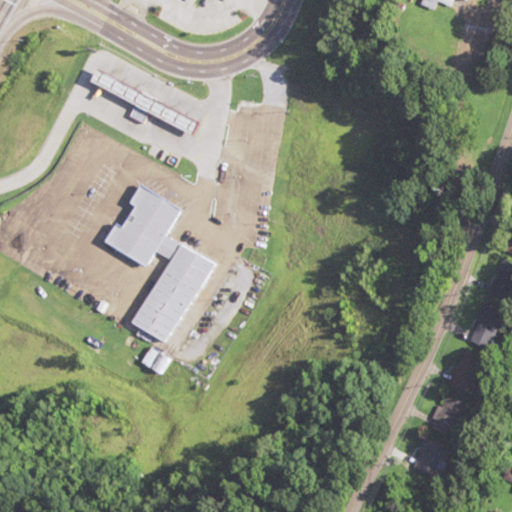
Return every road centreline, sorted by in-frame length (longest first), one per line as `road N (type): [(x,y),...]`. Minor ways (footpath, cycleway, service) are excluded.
road 1 (residential): [(353,511),(450,303),(511,126)]
road 2 (tertiary): [(283,0),(260,39),(218,63),(183,60),(135,41),(59,0)]
road 3 (residential): [(494,0),(465,63),(448,134),(449,167),(479,221)]
